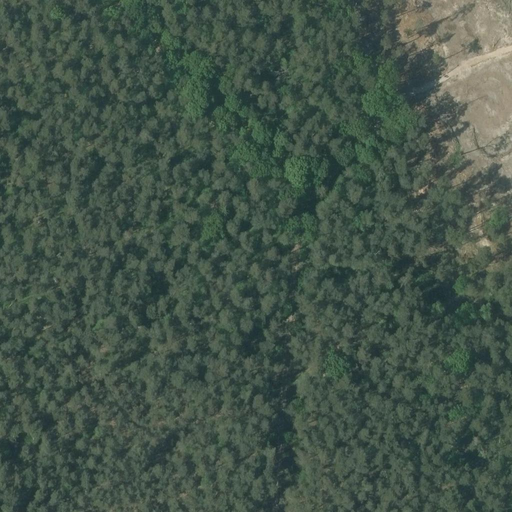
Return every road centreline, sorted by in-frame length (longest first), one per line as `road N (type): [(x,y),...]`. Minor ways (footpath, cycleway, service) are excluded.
road 1 (track): [(301,199),(278,511)]
road 2 (track): [(111,0),(301,199)]
